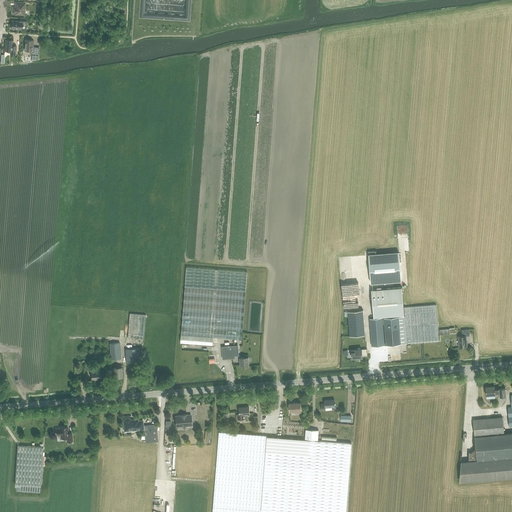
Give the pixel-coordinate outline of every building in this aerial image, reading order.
[(17,3),(17,6),(15,7),(13,7),(12,13),(15,13),(14,14),(24,15),(25,3),(15,2),(15,3),(17,3)] [(11,29),(22,30),(22,23),(25,23),(26,18),(20,18),(19,21),(12,21),(11,29)] [(5,40),(4,51),(10,51),(10,54),(16,55),(16,46),(13,46),(12,45),(13,40),(10,40),(9,39),(7,39),(6,40),(5,40)] [(33,47),(33,40),(25,40),(24,50),(25,50),(26,52),(28,52),(29,51),(30,51),(30,54),(35,54),(36,47),(33,47)] [(377,255),(376,251),(368,251),(371,283),(401,281),(399,253),(377,255)] [(186,267),(185,286),(246,291),(247,272),(186,267)] [(246,291),(185,286),(181,335),(213,337),(242,340),(246,291)] [(404,315),(401,287),(371,290),(374,317),(400,315),(400,317),(404,316),(404,315)] [(407,343),(407,344),(439,341),(436,305),(404,307),(405,316),(407,343)] [(348,311),(350,336),(365,335),(363,310),(348,311)] [(128,337),(144,339),(146,315),(129,313),(128,337)] [(407,343),(405,316),(404,316),(400,317),(384,318),(384,319),(383,319),(383,324),(384,324),(386,345),(407,343)] [(385,345),(383,324),(383,319),(383,318),(370,319),(372,346),(385,345)] [(458,336),(459,347),(467,346),(466,336),(470,335),(469,329),(462,330),(462,336),(458,336)] [(213,337),(181,335),(181,343),(213,345),(213,337)] [(120,342),(110,343),(111,360),(121,359),(120,342)] [(222,347),(223,359),(234,358),(233,346),(222,347)] [(127,348),(127,362),(141,362),(140,348),(127,348)] [(367,349),(361,350),(361,349),(360,349),(360,348),(358,348),(358,350),(351,350),(352,358),(362,357),(362,355),(367,355),(367,349)] [(240,358),(240,365),(243,365),(243,367),(249,367),(248,355),(244,355),(244,357),(240,358)] [(119,367),(117,367),(114,367),(114,377),(122,377),(123,365),(119,365),(119,367)] [(91,372),(92,379),(102,379),(102,371),(91,372)] [(495,386),(486,387),(487,399),(495,398),(495,397),(500,397),(500,396),(506,396),(505,388),(499,388),(499,389),(495,389),(495,386)] [(322,410),(325,410),(325,407),(332,407),(332,409),(336,409),(336,406),(335,406),(335,400),(324,400),(325,404),(321,404),(322,410)] [(296,411),(296,413),(301,412),(300,403),(289,403),(290,412),(296,411)] [(249,407),(239,408),(239,414),(236,414),(237,419),(247,418),(247,415),(249,415),(249,407)] [(187,416),(187,415),(180,415),(180,416),(175,417),(176,426),(185,426),(185,424),(192,423),(191,415),(187,416)] [(461,462),(459,482),(511,477),(511,433),(509,433),(509,431),(503,431),(502,417),(474,420),(477,460),(461,462)] [(130,420),(130,419),(129,418),(127,418),(125,420),(124,420),(124,427),(125,427),(125,431),(144,430),(143,421),(138,421),(138,419),(130,420)] [(145,426),(146,441),(146,442),(158,441),(157,425),(145,426)] [(60,427),(60,428),(56,429),(57,435),(61,434),(61,438),(67,437),(67,441),(72,441),(72,433),(68,433),(68,427),(60,427)] [(318,440),(318,439),(319,430),(306,429),(305,436),(305,439),(312,439),(315,439),(318,440)] [(338,442),(315,440),(315,439),(312,439),(312,440),(300,439),(267,436),(231,433),(219,432),(213,511),(212,511),(346,511),(349,473),(351,443),(338,442)] [(15,484),(41,486),(43,447),(17,445),(15,484)] [(157,511),(197,511),(201,463),(162,460),(157,511)]
